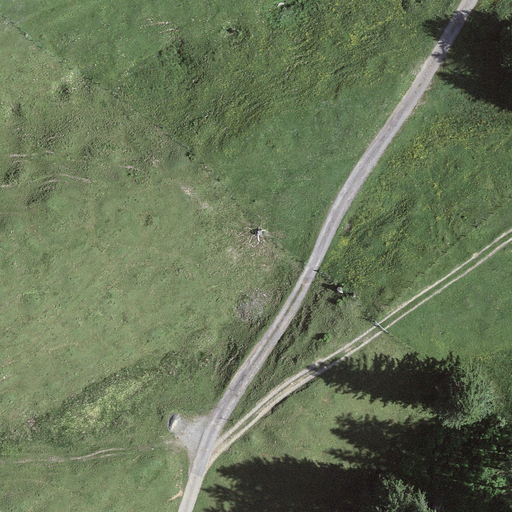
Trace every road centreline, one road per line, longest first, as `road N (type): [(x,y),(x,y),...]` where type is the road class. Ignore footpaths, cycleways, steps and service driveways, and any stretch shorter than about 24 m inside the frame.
road 1 (track): [(472,0),(337,212),(199,466)]
road 2 (track): [(511,235),(282,391),(199,466)]
